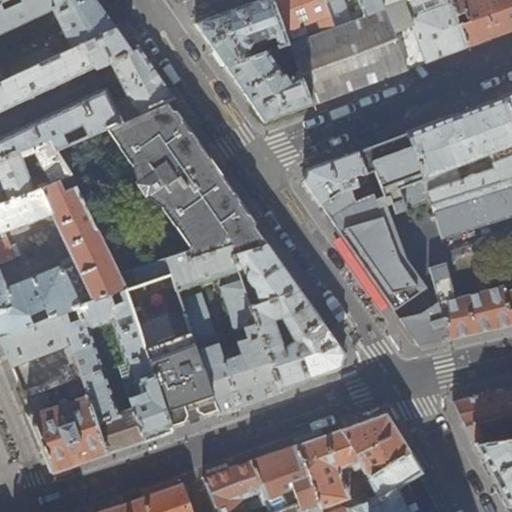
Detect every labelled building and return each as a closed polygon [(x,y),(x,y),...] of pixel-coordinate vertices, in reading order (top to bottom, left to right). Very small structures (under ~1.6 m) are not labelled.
[(94,0),(6,0),(0,3),(0,81),(4,80),(0,71),(0,33),(53,9),(64,33),(47,42),(55,55),(113,27),(94,0)] [(288,44),(271,0),(258,0),(235,8),(195,24),(211,47),(225,67),(249,58),(248,53),(251,46),(274,37),(278,48),(288,44)] [(334,27),(323,0),(271,0),(288,44),(288,45),(334,27)] [(467,46),(449,0),(377,0),(381,9),(334,27),(288,45),(310,105),(383,78),(412,67),(467,46)] [(323,0),(334,27),(381,9),(377,0),(323,0)] [(511,29),(511,0),(449,0),(467,46),(509,31),(511,29)] [(131,52),(113,27),(55,55),(4,80),(0,81),(0,111),(68,79),(70,83),(82,78),(80,73),(94,67),(95,69),(111,62),(133,104),(124,108),(128,118),(166,101),(174,98),(144,55),(140,48),(131,52)] [(310,105),(288,45),(288,44),(278,48),(249,58),(225,67),(246,98),(263,122),(284,114),(310,105)] [(0,158),(50,138),(56,149),(67,144),(63,133),(83,124),(88,135),(110,126),(116,123),(121,121),(104,89),(0,137),(0,158)] [(406,133),(431,202),(511,176),(511,116),(505,96),(456,114),(406,133)] [(121,121),(116,123),(110,126),(116,134),(115,137),(120,144),(119,146),(131,164),(133,164),(141,176),(140,177),(138,184),(144,193),(149,196),(154,194),(163,207),(162,208),(174,226),(176,226),(197,255),(192,259),(228,247),(260,236),(247,217),(248,217),(237,201),(236,202),(200,150),(189,134),(190,134),(180,119),(178,119),(166,101),(128,118),(121,121)] [(379,143),(356,151),(363,172),(367,183),(377,207),(387,204),(391,217),(403,213),(398,200),(409,196),(414,209),(431,202),(406,133),(379,143)] [(0,203),(71,176),(56,149),(50,138),(0,158),(0,203)] [(363,172),(356,151),(331,161),(306,170),(303,181),(305,183),(320,205),(346,191),(357,187),(353,176),(363,172)] [(124,291),(171,274),(166,259),(118,275),(71,176),(0,203),(0,337),(59,314),(65,312),(74,308),(109,294),(118,291),(124,289),(124,291)] [(511,176),(431,202),(445,239),(511,217),(511,176)] [(367,183),(362,185),(366,196),(352,201),(346,191),(320,205),(395,311),(421,293),(399,262),(379,217),(377,207),(367,183)] [(339,369),(344,354),(324,327),(279,262),(260,236),(228,247),(240,277),(248,275),(250,275),(250,280),(251,283),(253,287),(255,287),(255,290),(251,291),(250,289),(249,288),(247,286),(243,286),(280,389),(315,377),(339,369)] [(248,405),(281,394),(280,389),(243,286),(240,277),(228,247),(192,259),(190,260),(187,253),(166,259),(171,274),(191,332),(218,410),(220,415),(248,405)] [(423,314),(401,319),(420,347),(490,331),(511,325),(511,285),(456,298),(446,262),(429,266),(439,303),(423,314)] [(144,348),(124,291),(124,289),(118,291),(122,302),(113,305),(109,294),(74,308),(78,319),(69,323),(65,312),(59,314),(75,361),(82,381),(107,454),(140,443),(144,441),(133,409),(126,411),(124,406),(116,409),(88,329),(111,320),(132,383),(153,375),(144,348)] [(75,361),(59,314),(0,337),(0,341),(11,367),(64,346),(69,363),(75,361)] [(218,410),(191,332),(144,348),(153,375),(170,426),(182,422),(193,418),(218,410)] [(153,375),(132,383),(124,385),(133,409),(144,441),(149,440),(172,432),(170,426),(153,375)] [(77,465),(107,454),(82,381),(68,385),(73,402),(66,404),(65,399),(60,400),(61,406),(39,413),(38,407),(44,405),(40,396),(25,401),(29,410),(25,412),(51,474),(77,465)] [(511,429),(511,427),(511,426),(511,388),(509,389),(453,402),(473,443),(474,445),(511,438),(511,429)] [(422,473),(421,471),(387,416),(386,414),(331,433),(294,445),(320,511),(436,511),(417,476),(422,473)] [(511,438),(474,445),(494,481),(508,507),(511,505),(511,438)] [(320,511),(294,445),(274,452),(249,461),(269,511),(320,511)] [(258,511),(269,511),(249,461),(241,463),(203,477),(216,511),(245,511),(242,511),(238,499),(246,496),(249,502),(257,510),(258,511)] [(99,511),(187,511),(179,488),(182,486),(182,484),(132,501),(99,511)]
